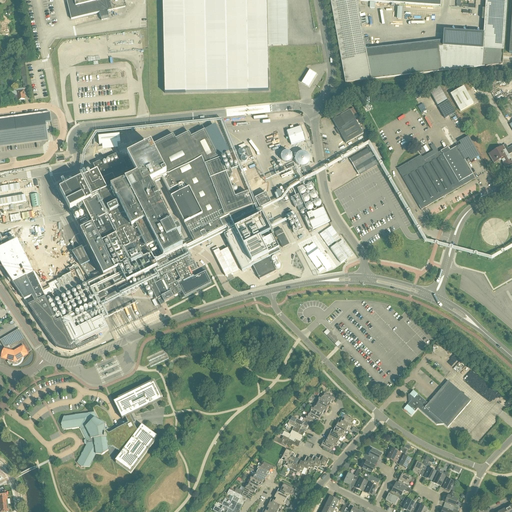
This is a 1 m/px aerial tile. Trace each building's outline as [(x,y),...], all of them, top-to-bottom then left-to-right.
[(67,0),(71,20),(100,13),(102,21),(109,19),(108,12),(125,7),(123,0),(67,0)] [(162,0),(165,93),(269,91),(266,0),(162,0)] [(440,6),(440,0),(330,0),(346,83),(502,65),(506,0),(485,0),(485,9),(482,9),(482,19),(484,19),(483,34),(443,31),(443,41),(366,50),(365,45),(364,39),(357,1),(440,6)] [(25,62),(25,60),(20,60),(20,63),(24,89),(28,89),(27,77),(25,62)] [(314,74),(310,71),(302,84),(306,87),(308,88),(316,75),(314,74)] [(438,104),(447,99),(441,86),(431,90),(438,104)] [(460,112),(474,104),(464,86),(450,94),(460,112)] [(25,100),(24,91),(17,92),(17,91),(13,91),(12,92),(13,101),(25,100)] [(448,100),(438,106),(445,118),(455,113),(448,100)] [(346,144),(364,134),(350,111),(332,121),(346,144)] [(52,123),(50,113),(49,113),(49,114),(0,119),(0,146),(48,140),(46,124),(52,123)] [(421,156),(397,169),(421,210),(475,179),(443,124),(434,129),(442,142),(435,146),(439,152),(424,161),(421,156)] [(291,145),(305,140),(301,127),(286,131),(291,145)] [(81,179),(59,190),(70,211),(82,205),(85,211),(73,216),(76,222),(80,231),(103,277),(104,276),(106,281),(111,279),(119,295),(129,289),(127,284),(144,275),(156,300),(157,299),(161,306),(165,304),(165,303),(174,298),(173,297),(181,293),(183,297),(184,299),(197,292),(199,291),(210,285),(210,284),(204,272),(194,277),(194,275),(192,276),(190,272),(194,270),(197,269),(193,261),(190,262),(183,248),(181,244),(183,243),(181,238),(178,239),(177,237),(181,234),(178,229),(174,231),(158,199),(162,197),(160,191),(158,192),(153,183),(162,179),(194,243),(255,212),(247,193),(235,198),(220,159),(211,163),(210,161),(218,157),(204,130),(191,137),(189,133),(175,139),(173,135),(151,146),(151,145),(147,147),(147,146),(123,159),(118,161),(116,155),(93,165),(96,171),(81,179)] [(119,134),(98,137),(99,145),(120,143),(119,134)] [(511,163),(511,162),(508,155),(511,152),(511,146),(508,149),(505,145),(489,154),(494,163),(501,159),(506,167),(511,163)] [(359,176),(381,163),(371,147),(350,160),(359,176)] [(313,160),(312,157),(312,156),(311,154),(309,153),(308,152),(306,151),(304,150),(303,150),(301,151),(299,151),(297,152),(296,153),(295,155),(294,157),(294,158),(294,160),(294,162),(294,164),(295,165),(297,167),(298,168),(300,169),(302,169),(304,169),(306,169),(307,168),(309,167),(310,166),(311,165),(312,164),(312,162),(313,160)] [(290,156),(290,155),(290,154),(289,154),(289,153),(288,153),(288,152),(287,152),(286,151),(285,151),(284,151),(283,152),(282,152),(282,153),(281,153),(281,154),(280,155),(280,156),(280,157),(281,158),(281,159),(282,159),(282,160),(283,160),(283,161),(284,161),(285,161),(286,161),(287,161),(287,160),(288,160),(288,159),(289,159),(289,158),(290,158),(290,157),(290,156)] [(296,182),(296,180),(295,179),(294,178),(294,177),(293,176),(292,176),(290,176),(288,176),(287,178),(286,178),(285,179),(285,181),(285,182),(285,184),(286,184),(287,185),(287,186),(288,187),(290,187),(292,187),(293,187),(294,186),(295,185),(296,184),(296,182)] [(258,193),(259,193),(261,192),(262,192),(263,191),(264,190),(264,189),(265,188),(265,187),(265,186),(265,184),(265,183),(264,182),(264,181),(263,180),(262,179),(261,179),(259,178),(258,178),(257,178),(256,179),(254,179),(253,180),(253,181),(252,182),(251,183),(251,184),(251,186),(251,187),(251,188),(252,189),(253,190),(253,191),(254,192),(256,192),(257,193),(258,193)] [(305,209),(303,204),(298,195),(296,190),(294,191),(296,196),(290,198),(295,208),(297,207),(299,212),(305,209)] [(345,206),(358,201),(356,196),(361,194),(359,190),(354,192),(356,194),(343,200),(345,206)] [(260,209),(271,203),(266,193),(255,199),(260,209)] [(309,231),(330,222),(323,208),(303,217),(309,231)] [(353,213),(355,218),(364,214),(362,209),(353,213)] [(290,222),(295,232),(302,229),(296,214),(287,218),(289,222),(290,222)] [(276,272),(269,258),(280,253),(268,228),(270,227),(264,215),(224,235),(242,272),(253,266),(260,280),(276,272)] [(394,226),(389,216),(386,218),(391,228),(394,226)] [(272,227),(274,230),(288,222),(286,219),(272,227)] [(340,239),(331,226),(319,235),(328,247),(340,239)] [(281,229),(275,233),(282,248),(289,245),(287,241),(285,237),(283,233),(281,230),(281,229)] [(342,240),(330,249),(340,263),(352,255),(342,240)] [(504,249),(511,243),(511,240),(502,246),(504,249)] [(305,250),(310,247),(307,242),(302,245),(305,250)] [(81,267),(85,265),(90,263),(82,247),(72,252),(72,253),(47,269),(64,295),(56,299),(65,318),(61,320),(74,346),(109,329),(102,316),(107,313),(102,304),(106,302),(105,298),(107,297),(98,279),(87,284),(86,282),(89,280),(81,267)] [(315,250),(309,252),(312,261),(318,259),(315,250)] [(323,259),(327,267),(333,264),(329,256),(323,259)] [(500,269),(488,275),(493,288),(506,282),(500,269)] [(15,365),(17,365),(19,364),(20,363),(21,361),(22,360),(22,358),(22,356),(32,351),(19,329),(0,341),(6,350),(4,356),(3,358),(7,359),(8,360),(8,362),(11,364),(13,365),(15,365)] [(480,381),(488,389),(490,387),(482,379),(480,381)] [(448,428),(471,401),(448,381),(428,404),(413,391),(409,395),(411,396),(411,400),(408,404),(403,409),(411,416),(418,409),(437,425),(444,424),(448,428)] [(139,430),(138,430),(137,431),(136,430),(133,423),(131,419),(133,418),(132,415),(135,413),(136,413),(135,412),(152,404),(153,404),(156,403),(157,403),(156,402),(161,399),(153,384),(115,403),(122,418),(125,417),(125,418),(128,424),(113,431),(111,429),(114,427),(107,413),(107,412),(106,412),(100,407),(97,405),(95,406),(93,407),(94,412),(91,413),(64,417),(61,425),(64,430),(80,428),(85,439),(84,441),(84,444),(86,445),(77,462),(77,463),(81,467),(84,467),(89,467),(93,461),(96,455),(101,456),(102,455),(108,451),(108,447),(112,447),(119,452),(121,453),(119,456),(119,457),(116,461),(130,471),(156,437),(142,427),(139,430)] [(480,384),(478,386),(487,394),(489,392),(480,384)] [(492,402),(500,394),(498,391),(495,388),(486,396),(492,402)] [(329,403),(331,401),(333,402),(335,399),(324,394),(323,397),(322,397),(321,399),(327,402),(329,403)] [(327,409),(329,406),(326,404),(327,402),(321,399),(319,398),(318,400),(318,401),(317,404),(327,409)] [(322,414),(323,411),(326,412),(327,412),(328,410),(327,410),(327,409),(317,404),(315,407),(314,407),(313,409),(320,413),(322,414)] [(319,420),(321,417),(318,415),(320,413),(313,409),(311,408),(310,411),(311,411),(310,414),(309,414),(319,420)] [(314,424),(316,421),(318,422),(319,420),(309,414),(310,414),(307,413),(305,417),(307,417),(306,419),(314,424)] [(342,419),(344,419),(343,422),(352,427),(354,424),(353,424),(354,421),(344,415),(342,419)] [(314,424),(306,419),(304,419),(302,422),(297,419),(295,423),(307,430),(311,432),(315,424),(314,424)] [(307,430),(295,423),(290,421),(288,425),(293,428),(292,431),(302,437),(305,432),(306,433),(307,430)] [(339,424),(338,423),(336,426),(347,431),(348,428),(349,428),(350,426),(352,427),(343,422),(340,421),(339,424)] [(336,426),(335,429),(336,430),(335,432),(343,436),(345,437),(346,435),(345,434),(347,431),(336,426)] [(300,441),(302,437),(292,431),(290,435),(284,432),(282,436),(283,437),(299,445),(301,442),(300,441)] [(332,434),(330,433),(329,436),(339,441),(341,438),(342,438),(343,436),(335,432),(333,431),(332,434)] [(328,439),(327,442),(335,446),(335,447),(337,447),(338,445),(337,444),(339,441),(329,436),(327,439),(328,439)] [(298,448),(299,445),(283,437),(282,440),(276,437),(273,441),(285,447),(287,445),(291,447),(292,445),(298,448)] [(324,444),(323,443),(321,446),(324,448),(323,449),(333,455),(335,452),(332,451),(333,448),(334,449),(335,447),(327,442),(325,441),(324,444)] [(401,455),(404,449),(402,448),(399,453),(392,449),(390,448),(388,449),(388,451),(387,453),(390,454),(387,459),(397,463),(401,455)] [(404,456),(407,450),(404,449),(401,455),(397,463),(396,464),(406,469),(406,468),(408,469),(410,465),(408,464),(410,460),(404,456)] [(293,458),(290,456),(291,453),(286,450),(281,460),(286,463),(287,463),(288,460),(291,461),(293,458)] [(377,464),(381,455),(372,450),(369,456),(365,454),(364,457),(367,459),(377,464)] [(417,462),(412,472),(419,475),(422,471),(424,472),(428,464),(428,463),(429,463),(430,459),(431,458),(429,456),(428,457),(425,455),(422,460),(425,461),(423,465),(417,462)] [(293,462),(295,459),(293,457),(293,458),(291,461),(288,460),(287,463),(286,463),(285,466),(292,470),(291,472),(292,472),(297,463),(293,462)] [(318,468),(324,470),(329,460),(323,457),(321,461),(319,460),(317,463),(320,465),(318,468)] [(307,461),(305,460),(303,463),(304,463),(301,467),(304,469),(310,471),(312,468),(311,468),(313,465),(310,464),(312,460),(309,458),(307,461)] [(319,459),(316,458),(314,461),(312,460),(310,464),(313,465),(311,468),(312,468),(316,471),(317,471),(318,468),(320,465),(317,463),(319,460),(319,459)] [(364,462),(361,468),(362,469),(363,469),(364,470),(369,472),(372,474),(377,464),(367,459),(366,462),(364,462)] [(299,464),(297,463),(292,472),(295,474),(296,474),(297,472),(301,474),(304,469),(301,467),(304,463),(303,463),(300,461),(299,464)] [(269,473),(271,469),(273,471),(274,468),(264,463),(262,466),(261,466),(260,468),(267,472),(269,473)] [(424,472),(427,474),(425,478),(431,481),(435,473),(436,472),(429,469),(431,465),(428,464),(424,472)] [(267,478),(269,474),(266,473),(267,472),(260,468),(258,467),(257,469),(258,470),(256,473),(267,478)] [(348,473),(343,482),(350,486),(353,479),(356,480),(358,478),(361,471),(358,469),(354,476),(348,473)] [(440,487),(445,478),(445,477),(439,475),(441,470),(438,469),(436,472),(431,481),(431,482),(440,487)] [(265,481),(267,478),(256,473),(255,477),(254,476),(253,478),(260,482),(262,483),(263,480),(265,481)] [(445,478),(440,487),(440,488),(449,492),(450,490),(453,491),(456,485),(453,484),(454,483),(448,480),(450,475),(446,473),(445,477),(445,478)] [(409,484),(412,479),(402,474),(398,484),(409,489),(410,486),(409,485),(409,484)] [(259,489),(261,485),(259,484),(260,482),(253,478),(251,477),(250,480),(249,484),(259,489)] [(359,482),(356,489),(362,492),(367,482),(358,478),(356,480),(359,482)] [(409,489),(398,484),(396,483),(392,492),(400,496),(401,497),(404,491),(409,493),(411,490),(409,489)] [(258,491),(259,489),(249,484),(247,487),(246,486),(245,488),(245,489),(254,493),(256,490),(258,491)] [(282,487),(283,488),(282,491),(290,495),(291,496),(293,494),(292,493),(293,490),(283,484),(282,487)] [(370,484),(365,493),(372,496),(375,498),(377,495),(373,493),(377,487),(370,484)] [(245,489),(245,488),(244,488),(242,491),(236,488),(234,493),(246,498),(246,499),(247,499),(250,501),(254,493),(245,489)] [(234,493),(232,492),(229,490),(227,494),(233,497),(231,501),(242,506),(244,501),(245,502),(247,499),(246,499),(246,498),(234,493)] [(279,492),(278,491),(276,495),(286,500),(288,497),(289,497),(290,495),(282,491),(280,490),(279,492)] [(400,496),(392,492),(390,491),(385,501),(395,505),(398,499),(402,501),(403,498),(401,497),(400,496)] [(274,497),(276,498),(274,501),(282,505),(284,506),(285,504),(284,503),(286,500),(276,495),(274,497)] [(327,502),(336,506),(339,501),(340,502),(341,499),(341,498),(342,497),(337,495),(336,496),(334,499),(330,497),(327,502)] [(459,511),(461,509),(455,507),(458,500),(448,496),(444,506),(458,511),(459,511)] [(271,502),(270,501),(268,505),(279,510),(280,507),(281,507),(282,505),(274,501),(272,500),(271,502)] [(414,511),(418,505),(408,500),(403,510),(408,511),(414,511)] [(240,511),(242,506),(231,501),(229,504),(224,501),(223,501),(222,503),(219,501),(218,503),(223,506),(234,511),(240,511),(241,511),(240,511)] [(334,511),(336,506),(327,502),(325,506),(334,511)]
